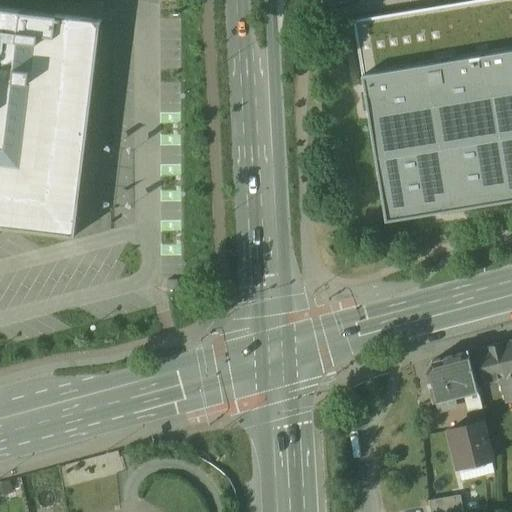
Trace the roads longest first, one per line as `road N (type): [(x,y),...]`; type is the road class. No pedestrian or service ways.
road 1 (primary): [(250,0),(276,357)]
road 2 (secondary): [(276,357),(0,433)]
road 3 (secondary): [(511,286),(276,357)]
road 4 (primary): [(276,357),(285,511)]
road 5 (residential): [(216,511),(193,474),(155,464),(132,471),(133,511)]
